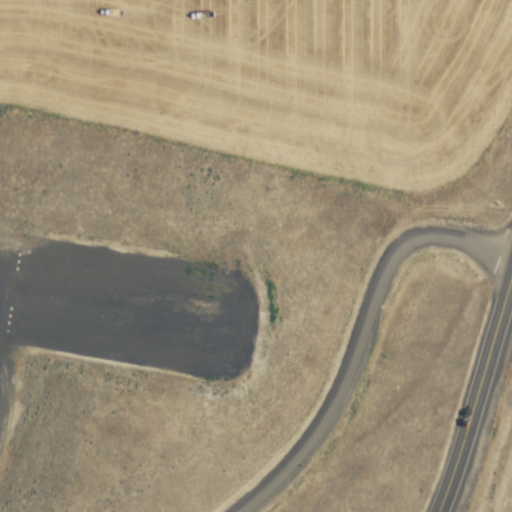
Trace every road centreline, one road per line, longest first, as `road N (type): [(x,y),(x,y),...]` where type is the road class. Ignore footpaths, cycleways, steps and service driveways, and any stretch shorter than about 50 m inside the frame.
road 1 (residential): [(234,511),(320,423),(394,250),(436,234),(511,254)]
road 2 (secondary): [(436,511),(511,264)]
